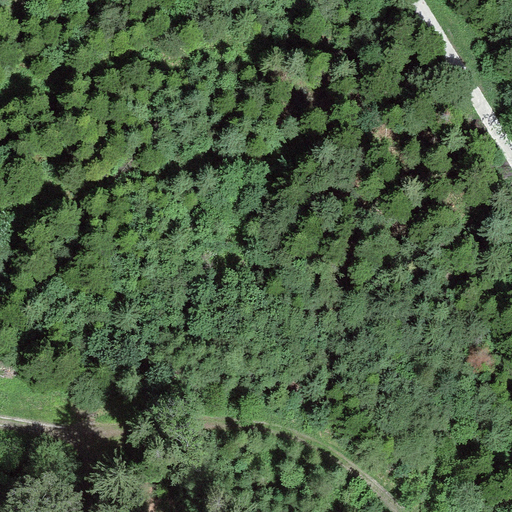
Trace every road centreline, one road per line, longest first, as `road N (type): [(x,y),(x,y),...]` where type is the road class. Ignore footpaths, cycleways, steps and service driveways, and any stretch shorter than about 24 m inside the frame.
road 1 (track): [(0,422),(101,432),(215,427),(292,440),(339,463),(394,511)]
road 2 (track): [(418,0),(511,148)]
